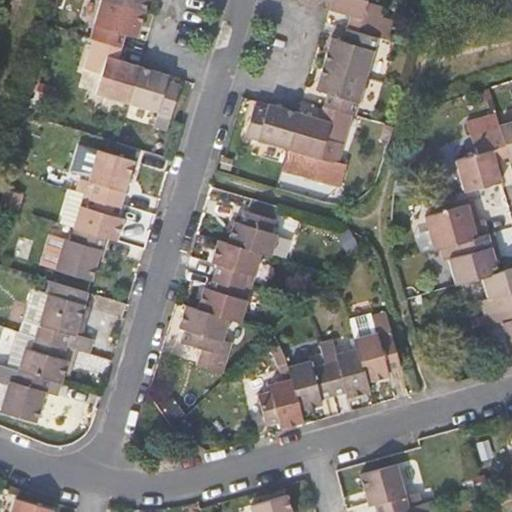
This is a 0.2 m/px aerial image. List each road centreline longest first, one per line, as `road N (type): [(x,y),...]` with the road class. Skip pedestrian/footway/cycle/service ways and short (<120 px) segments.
road 1 (residential): [(99,480),(243,0)]
road 2 (residential): [(99,480),(175,480),(312,446)]
road 3 (residential): [(312,446),(511,388)]
